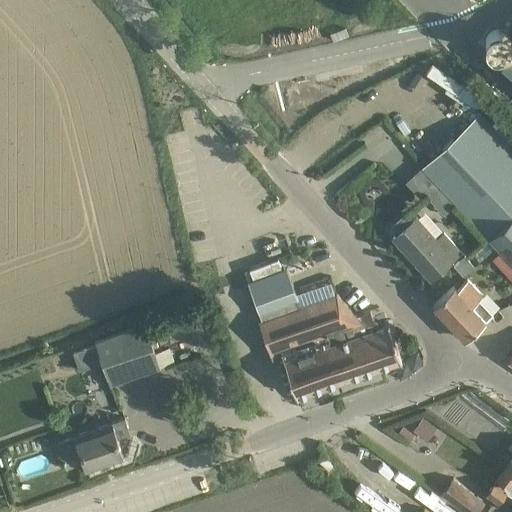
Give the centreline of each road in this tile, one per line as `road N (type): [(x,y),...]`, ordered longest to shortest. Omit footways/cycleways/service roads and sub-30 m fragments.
road 1 (tertiary): [(470,364),(359,261),(127,0)]
road 2 (tertiary): [(64,511),(470,364)]
